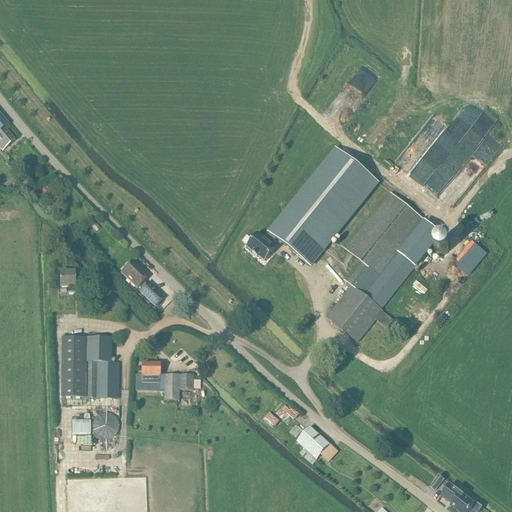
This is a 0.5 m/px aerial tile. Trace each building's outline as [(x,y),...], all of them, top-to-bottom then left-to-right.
[(0,148),(2,151),(14,140),(5,128),(9,124),(0,113),(0,148)] [(311,267),(378,184),(337,150),(269,233),(270,233),(265,239),(258,234),(247,247),(265,262),(276,249),(273,246),(278,240),(311,267)] [(42,196),(47,202),(55,195),(56,194),(51,188),(47,191),(43,194),(42,196)] [(383,313),(383,312),(381,311),(388,302),(415,269),(415,268),(403,259),(398,255),(401,251),(425,222),(390,194),(344,250),(359,262),(344,282),(351,287),(326,318),(357,344),(376,321),(383,313)] [(133,261),(121,273),(137,288),(138,287),(141,289),(139,292),(154,307),(164,298),(148,283),(147,284),(144,281),(149,276),(133,261)] [(74,272),(59,273),(60,288),(68,288),(69,294),(75,294),(74,272)] [(388,302),(381,311),(383,312),(383,313),(393,321),(399,326),(406,317),(388,302)] [(383,313),(376,321),(386,329),(393,321),(383,313)] [(62,339),(60,339),(61,400),(86,400),(96,400),(117,400),(117,391),(118,365),(110,364),(111,352),(111,339),(87,339),(62,339)] [(141,385),(149,385),(149,377),(158,377),(158,391),(164,391),(164,402),(178,402),(178,391),(192,391),(193,376),(164,376),(164,377),(159,377),(159,365),(141,365),(141,377),(141,385)] [(291,408),(286,414),(293,421),(299,415),(291,408)] [(269,413),(263,421),(273,429),(279,422),(269,413)] [(297,425),(290,433),(296,438),(303,430),(297,425)] [(329,462),(337,453),(329,446),(330,445),(310,428),(297,442),(297,443),(295,444),(305,453),(301,457),(312,466),(318,460),(321,456),(329,462)] [(435,491),(437,487),(443,480),(439,476),(430,487),(435,491)] [(444,492),(441,496),(442,498),(452,505),(450,507),(456,511),(479,511),(482,509),(482,508),(476,504),(475,504),(475,505),(460,494),(454,489),(449,486),(444,492)]
